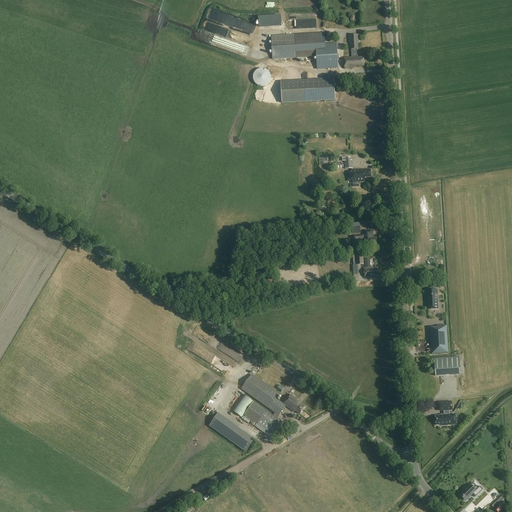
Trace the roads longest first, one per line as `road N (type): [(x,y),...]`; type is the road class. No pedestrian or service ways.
road 1 (tertiary): [(414,452),(383,446),(302,378),(0,188)]
road 2 (tertiary): [(414,452),(387,0)]
road 3 (track): [(158,511),(266,450)]
